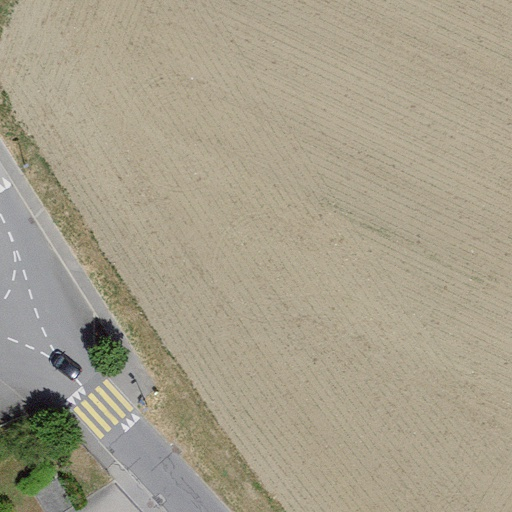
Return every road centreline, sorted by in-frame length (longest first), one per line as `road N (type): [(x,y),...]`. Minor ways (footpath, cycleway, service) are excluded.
road 1 (residential): [(40,349),(200,511)]
road 2 (residential): [(0,216),(40,349)]
